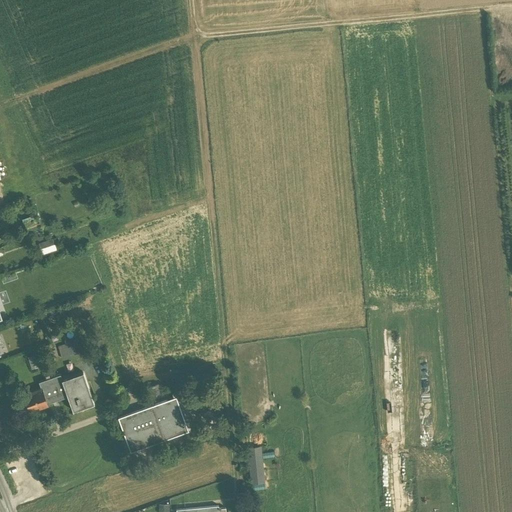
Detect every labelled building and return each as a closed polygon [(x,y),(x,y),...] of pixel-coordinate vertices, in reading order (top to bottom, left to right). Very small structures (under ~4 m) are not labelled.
[(40,245),(44,256),(61,249),(57,238),(40,245)] [(81,340),(58,347),(62,359),(85,351),(81,340)] [(32,366),(39,364),(35,354),(29,357),(32,366)] [(84,373),(62,380),(61,375),(39,382),(41,389),(25,395),(31,411),(48,405),(47,404),(68,397),(73,411),(95,404),(84,373)] [(135,395),(131,385),(125,387),(129,397),(135,395)] [(158,385),(147,389),(150,397),(161,393),(158,385)] [(125,387),(120,389),(124,399),(129,397),(125,387)] [(176,397),(119,418),(131,452),(189,431),(176,397)] [(259,447),(248,448),(252,484),(263,483),(259,447)] [(134,460),(126,463),(128,470),(137,467),(134,460)]
